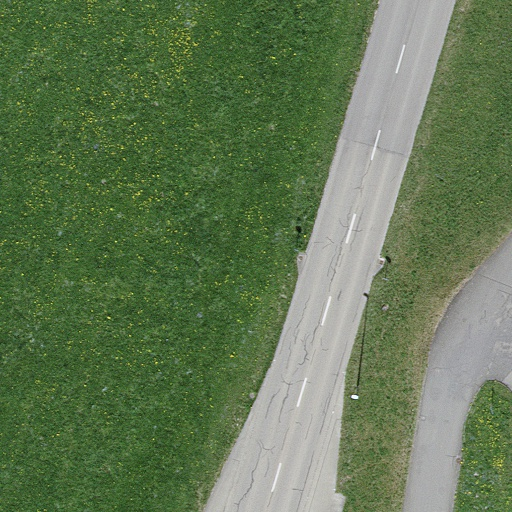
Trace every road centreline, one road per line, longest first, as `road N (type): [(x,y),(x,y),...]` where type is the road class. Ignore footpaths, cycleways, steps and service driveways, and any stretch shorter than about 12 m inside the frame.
road 1 (secondary): [(414,0),(262,511)]
road 2 (residential): [(429,511),(454,364),(474,321),(511,280)]
